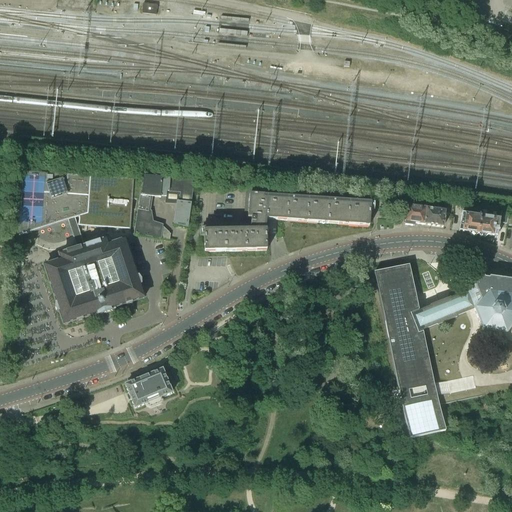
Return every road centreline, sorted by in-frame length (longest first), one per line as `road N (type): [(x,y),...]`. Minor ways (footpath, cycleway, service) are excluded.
road 1 (tertiary): [(0,401),(129,357),(270,277)]
road 2 (tertiary): [(511,264),(419,241),(350,250),(270,277)]
